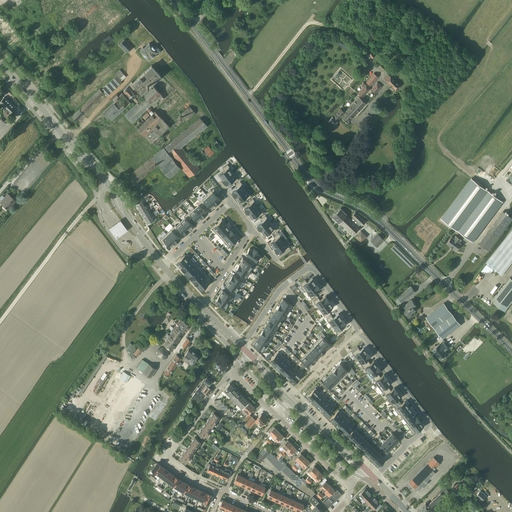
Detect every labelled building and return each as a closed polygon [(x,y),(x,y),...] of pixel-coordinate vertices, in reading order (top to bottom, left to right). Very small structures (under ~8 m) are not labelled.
[(119,44),(127,52),(132,47),(124,39),(119,44)] [(156,46),(154,48),(149,43),(141,51),(149,60),(157,52),(157,53),(159,53),(160,52),(160,50),(156,46)] [(152,84),(161,75),(152,65),(132,82),(132,81),(124,89),(123,90),(129,96),(130,95),(137,103),(125,115),(131,122),(151,104),(154,107),(164,97),(152,84)] [(120,70),(115,74),(121,81),(126,77),(120,70)] [(366,83),(370,86),(378,77),(374,73),(366,83)] [(383,78),(396,90),(400,86),(388,74),(383,78)] [(104,92),(108,96),(122,82),(121,81),(117,76),(102,90),(104,92)] [(363,87),(358,93),(362,97),(371,88),(366,84),(363,82),(361,85),(363,87)] [(377,82),(371,89),(376,93),(381,86),(377,82)] [(73,117),(76,121),(104,93),(103,92),(100,89),(72,117),(73,117)] [(117,99),(103,112),(108,118),(109,118),(112,121),(126,108),(125,107),(131,102),(122,92),(116,98),(117,99)] [(17,112),(14,109),(15,107),(4,97),(0,101),(0,103),(1,105),(0,105),(0,106),(1,108),(3,106),(13,116),(17,112)] [(329,120),(333,125),(341,116),(348,122),(366,103),(359,97),(344,112),(340,109),(333,117),(332,116),(329,120)] [(190,106),(181,113),(187,120),(196,113),(190,106)] [(169,126),(155,111),(150,115),(147,112),(134,124),(151,143),(169,126)] [(164,147),(131,173),(138,182),(159,165),(161,167),(169,178),(181,168),(189,177),(200,168),(182,146),(207,125),(200,117),(164,147)] [(153,142),(157,147),(158,148),(165,142),(160,136),(153,142)] [(209,146),(203,151),(209,157),(214,152),(209,146)] [(224,171),(219,175),(223,180),(233,172),(232,172),(229,168),(230,167),(228,164),(223,168),(224,171)] [(233,172),(223,180),(226,184),(227,185),(232,181),(234,183),(239,179),(233,172)] [(472,178),(442,218),(457,230),(473,242),(503,202),(472,178)] [(237,187),(232,191),(232,192),(235,196),(246,189),(240,181),(235,185),(237,187)] [(211,190),(206,194),(216,204),(220,200),(216,195),(218,193),(214,188),(211,190)] [(246,189),(235,196),(239,201),(245,197),(246,200),(251,196),(249,194),(248,194),(245,190),(246,189)] [(0,195),(0,202),(0,203),(8,209),(16,200),(11,195),(8,199),(5,197),(1,194),(0,195)] [(207,195),(200,201),(204,206),(207,204),(211,208),(216,204),(206,194),(207,195)] [(143,199),(135,204),(138,208),(145,203),(144,201),(147,200),(147,201),(151,199),(148,197),(146,198),(143,200),(143,199)] [(250,204),(244,208),(244,209),(248,213),(258,206),(253,198),(248,202),(250,204)] [(145,203),(138,208),(140,212),(153,204),(154,203),(153,201),(149,204),(147,205),(145,203)] [(194,207),(193,208),(202,217),(207,213),(206,213),(207,213),(202,208),(204,206),(200,201),(198,203),(199,204),(194,208),(194,207)] [(153,204),(140,212),(142,216),(150,211),(149,209),(151,207),(154,206),(153,204)] [(258,206),(248,213),(252,218),(257,214),(259,217),(264,213),(258,206)] [(193,208),(187,214),(191,218),(193,216),(198,221),(202,217),(193,208)] [(332,216),(340,224),(338,227),(342,231),(345,227),(352,234),(365,221),(355,212),(349,218),(346,214),(347,214),(341,208),(332,216)] [(150,211),(142,216),(145,220),(158,211),(157,210),(154,212),(151,213),(150,211)] [(158,211),(145,220),(147,223),(155,219),(154,217),(156,215),(159,213),(158,211)] [(498,219),(487,233),(497,240),(511,220),(511,218),(504,211),(498,219)] [(185,217),(181,221),(189,230),(193,225),(189,221),(191,218),(187,214),(184,216),(185,217)] [(262,221),(257,225),(260,230),(271,222),(265,215),(260,219),(262,221)] [(222,220),(212,228),(216,233),(226,224),(222,220)] [(120,221),(109,229),(116,238),(127,230),(120,221)] [(175,225),(173,227),(177,231),(180,229),(184,234),(185,234),(189,230),(181,221),(176,225),(175,225)] [(271,222),(260,230),(264,235),(270,231),(271,234),(276,230),(271,222)] [(226,224),(216,233),(220,237),(230,229),(226,224)] [(173,227),(166,233),(175,243),(175,242),(176,242),(180,239),(180,238),(175,233),(177,231),(173,227)] [(230,229),(220,237),(224,242),(234,233),(230,229)] [(355,236),(361,242),(367,236),(361,230),(355,236)] [(511,230),(498,248),(487,263),(502,275),(511,261),(511,230)] [(166,233),(160,240),(164,244),(166,242),(171,247),(175,243),(166,233)] [(234,233),(224,242),(229,246),(238,238),(234,233)] [(275,239),(270,243),(274,248),(284,240),(279,233),(274,236),(275,239)] [(371,241),(376,245),(383,238),(378,233),(375,237),(371,241)] [(451,246),(453,248),(453,247),(457,250),(462,244),(460,242),(462,239),(456,235),(454,238),(452,237),(447,243),(451,246)] [(284,240),(274,248),(277,253),(278,253),(283,249),(285,251),(290,248),(284,240)] [(250,248),(246,254),(252,257),(250,260),(255,263),(257,261),(261,255),(257,253),(258,251),(254,249),(253,250),(250,248)] [(185,255),(177,262),(181,267),(190,258),(189,259),(185,255)] [(190,258),(181,267),(185,271),(194,263),(190,258)] [(243,259),(239,264),(250,271),(255,263),(250,260),(248,262),(243,259)] [(194,263),(185,271),(189,276),(198,267),(194,263)] [(236,269),(242,273),(240,276),(245,279),(250,271),(239,264),(236,269)] [(198,267),(189,276),(193,280),(202,272),(198,267)] [(202,272),(193,280),(193,281),(197,285),(205,277),(202,273),(203,272),(202,272)] [(229,279),(229,280),(240,287),(245,279),(240,276),(238,278),(233,274),(232,275),(229,279)] [(205,277),(197,285),(201,290),(209,283),(205,278),(206,277),(205,277)] [(305,280),(300,283),(302,286),(301,286),(305,291),(316,283),(312,278),(307,282),(305,280)] [(493,302),(505,312),(511,302),(511,278),(510,278),(494,298),(496,299),(493,302)] [(229,280),(226,285),(231,289),(230,291),(235,294),(237,292),(236,291),(239,286),(240,287),(229,280)] [(316,283),(305,291),(305,292),(306,291),(311,298),(316,294),(314,292),(320,288),(316,283)] [(406,290),(398,297),(402,302),(416,292),(412,286),(411,287),(410,285),(405,289),(406,290)] [(222,290),(219,295),(230,302),(235,294),(230,291),(228,294),(222,290)] [(216,300),(221,304),(220,307),(225,310),(230,302),(219,295),(216,300)] [(318,297),(313,301),(319,308),(329,301),(329,300),(326,296),(325,296),(320,300),(318,297)] [(283,299),(280,304),(289,310),(293,305),(283,299)] [(404,306),(407,309),(408,310),(413,306),(414,307),(416,305),(412,300),(404,306)] [(329,301),(319,308),(324,316),(329,312),(327,310),(333,306),(329,301)] [(444,303),(426,317),(443,338),(461,324),(444,303)] [(277,309),(276,309),(286,315),(289,310),(280,304),(276,309),(277,309)] [(407,309),(404,311),(409,318),(412,315),(411,314),(416,310),(414,307),(413,306),(408,310),(407,309)] [(276,309),(273,314),(283,320),(286,315),(276,309)] [(331,315),(326,319),(332,326),(342,318),(339,313),(333,317),(331,315)] [(273,314),(270,319),(280,325),(283,320),(273,314)] [(164,345),(172,350),(190,324),(185,321),(184,319),(182,318),(180,318),(177,321),(175,321),(174,323),(174,325),(176,326),(164,344),(164,345)] [(342,318),(332,326),(333,326),(336,330),(335,331),(337,334),(342,330),(341,327),(346,323),(342,319),(342,318)] [(270,319),(267,324),(277,331),(275,329),(278,325),(279,325),(280,325),(270,319)] [(267,324),(263,329),(274,336),(277,331),(267,324)] [(260,334),(270,340),(269,339),(272,335),(274,336),(263,329),(260,334)] [(260,334),(257,339),(266,345),(270,340),(260,334)] [(321,336),(317,340),(326,349),(330,345),(321,336)] [(191,341),(188,338),(187,338),(182,345),(186,348),(191,341)] [(257,339),(253,344),(258,347),(257,349),(261,351),(262,350),(263,351),(266,345),(257,339)] [(317,340),(312,345),(322,353),(326,349),(317,340)] [(440,344),(433,349),(440,359),(441,359),(442,360),(446,357),(445,356),(447,354),(445,351),(449,348),(444,342),(440,345),(440,344)] [(313,346),(309,350),(317,358),(322,353),(312,345),(313,346)] [(358,347),(352,352),(357,359),(367,352),(364,347),(360,350),(358,347)] [(134,354),(138,357),(142,351),(138,348),(134,354)] [(189,348),(184,357),(190,361),(193,363),(196,359),(198,361),(201,357),(189,348)] [(309,350),(305,354),(313,362),(317,358),(309,350)] [(278,352),(270,360),(274,364),(282,355),(278,352)] [(367,352),(357,359),(362,366),(369,361),(367,359),(370,356),(367,352)] [(305,354),(301,358),(309,367),(313,362),(305,354)] [(181,358),(176,355),(164,373),(169,376),(181,358)] [(282,355),(274,364),(278,368),(286,359),(282,355)] [(143,359),(137,367),(151,377),(157,369),(143,359)] [(286,359),(278,368),(282,372),(289,364),(286,360),(286,359)] [(224,361),(216,370),(220,373),(220,374),(222,376),(226,372),(227,370),(227,369),(228,368),(228,367),(227,366),(228,365),(224,361)] [(369,361),(362,366),(367,372),(377,365),(374,361),(370,363),(369,361)] [(340,363),(336,367),(345,376),(349,372),(340,363)] [(289,364),(282,372),(285,376),(293,368),(289,364)] [(368,373),(366,374),(371,380),(373,378),(379,374),(377,372),(380,369),(377,365),(367,372),(368,373)] [(332,372),(341,381),(345,376),(336,367),(336,368),(336,367),(332,371),(332,372)] [(293,368),(285,376),(289,379),(298,371),(298,370),(297,371),(293,368)] [(298,371),(289,379),(293,383),(302,375),(298,371)] [(111,406),(98,427),(129,447),(161,396),(124,372),(105,402),(111,406)] [(332,372),(327,376),(337,385),(341,381),(332,372)] [(379,374),(373,378),(378,385),(377,386),(378,386),(387,378),(384,374),(381,377),(379,374)] [(207,376),(203,382),(209,386),(213,380),(207,376)] [(327,376),(323,380),(332,389),(337,385),(327,376)] [(387,378),(378,386),(383,392),(389,388),(387,385),(391,383),(387,378)] [(207,386),(202,382),(191,397),(198,402),(205,393),(208,395),(212,390),(207,386)] [(223,390),(227,394),(234,386),(232,384),(231,384),(230,383),(223,390)] [(227,394),(230,397),(237,390),(236,389),(237,388),(234,386),(227,394)] [(389,388),(383,392),(383,393),(384,392),(389,398),(388,399),(398,392),(397,391),(395,388),(394,387),(391,390),(389,388)] [(316,388),(307,396),(311,400),(320,392),(316,388)] [(230,397),(234,401),(241,393),(239,391),(238,391),(237,390),(230,397)] [(320,392),(311,400),(315,404),(324,395),(320,392)] [(398,392),(388,399),(393,406),(399,401),(397,398),(401,396),(398,392)] [(234,401),(238,404),(244,397),(243,396),(244,395),(241,393),(234,401)] [(324,395),(315,404),(319,408),(327,399),(324,395)] [(244,397),(238,404),(236,406),(240,410),(249,400),(246,398),(244,397)] [(327,399),(319,408),(323,412),(330,404),(329,404),(326,401),(328,399),(327,399)] [(405,401),(395,409),(398,414),(409,406),(405,401)] [(242,409),(247,414),(254,407),(249,402),(242,409)] [(157,404),(147,420),(153,424),(163,407),(157,404)] [(330,404),(323,412),(327,416),(335,408),(330,404)] [(409,406),(398,414),(399,414),(400,413),(403,418),(412,411),(409,406)] [(339,410),(330,419),(334,423),(343,414),(339,410)] [(412,411),(403,418),(407,422),(406,423),(416,416),(412,411)] [(213,412),(209,418),(216,422),(219,417),(213,412)] [(256,420),(259,423),(259,424),(260,425),(261,426),(262,424),(262,425),(267,420),(261,414),(256,420)] [(343,414),(334,423),(338,427),(347,418),(343,414)] [(416,416),(406,423),(409,428),(420,420),(419,420),(420,420),(416,416)] [(246,423),(249,427),(255,421),(254,420),(255,419),(252,417),(246,423)] [(209,418),(206,423),(212,427),(216,422),(209,418)] [(347,418),(338,427),(342,430),(350,422),(347,418)] [(420,420),(409,428),(413,433),(423,425),(420,420)] [(350,422),(342,430),(346,434),(354,426),(350,423),(351,422),(350,422)] [(206,423),(202,428),(208,432),(212,427),(206,423)] [(269,432),(273,437),(279,431),(274,426),(269,432)] [(208,432),(202,428),(198,433),(204,437),(208,432)] [(354,428),(347,436),(350,438),(357,431),(354,428)] [(279,431),(273,437),(278,441),(283,435),(279,431)] [(357,431),(350,438),(353,441),(360,434),(357,431)] [(392,433),(389,436),(396,443),(399,440),(392,433)] [(360,434),(353,441),(356,444),(363,437),(360,434)] [(389,436),(387,438),(394,445),(396,443),(389,436)] [(195,437),(191,442),(197,447),(201,442),(195,437)] [(363,437),(356,444),(358,447),(365,440),(363,437)] [(387,438),(384,441),(391,448),(394,445),(387,438)] [(285,448),(282,451),(284,452),(286,449),(292,444),(288,439),(282,445),(285,448)] [(365,440),(358,447),(361,449),(368,442),(365,440)] [(384,441),(381,444),(388,451),(391,448),(384,441)] [(191,442),(187,447),(194,452),(197,447),(191,442)] [(368,442),(361,449),(364,452),(371,445),(368,442)] [(292,444),(286,449),(291,454),(293,456),(299,450),(297,448),(292,444)] [(371,445),(364,452),(367,455),(374,448),(371,445)] [(187,447),(184,453),(190,457),(194,452),(187,447)] [(264,448),(255,458),(260,462),(269,452),(264,448)] [(374,448),(367,455),(370,457),(377,450),(374,448)] [(377,450),(370,457),(372,460),(379,453),(377,450)] [(190,457),(184,453),(180,458),(186,462),(190,457)] [(295,458),(300,463),(306,457),(301,453),(295,458)] [(379,453),(372,460),(375,463),(382,456),(379,453)] [(382,456),(375,463),(378,466),(385,459),(382,456)] [(306,457),(300,463),(304,467),(310,461),(306,457)] [(433,457),(409,482),(418,490),(435,473),(432,470),(439,463),(433,457)] [(157,462),(152,470),(156,473),(162,466),(157,462)] [(207,471),(212,473),(215,466),(210,464),(207,471)] [(162,466),(156,473),(161,476),(166,469),(162,466)] [(220,468),(215,466),(212,473),(217,475),(220,468)] [(309,471),(313,476),(319,470),(314,466),(309,471)] [(226,468),(225,468),(224,470),(220,468),(217,475),(221,477),(226,468)] [(226,468),(221,477),(226,480),(231,470),(226,468)] [(166,469),(161,476),(165,480),(171,472),(166,469)] [(319,470),(313,476),(317,480),(323,474),(319,470)] [(171,472),(165,480),(169,483),(175,475),(171,472)] [(294,473),(290,477),(294,482),(299,477),(297,475),(296,475),(294,473)] [(237,474),(234,481),(240,484),(243,476),(237,474)] [(175,475),(169,483),(174,486),(179,479),(175,475)] [(243,476),(240,484),(245,486),(249,479),(243,476)] [(249,479),(245,486),(251,489),(254,481),(255,479),(251,477),(250,477),(249,479)] [(299,477),(294,482),(296,483),(297,486),(299,487),(304,482),(303,482),(301,480),(301,479),(299,477)] [(179,479),(174,486),(179,489),(184,481),(179,479)] [(184,481),(179,489),(184,492),(188,484),(184,481)] [(254,481),(251,489),(256,491),(259,484),(254,481)] [(320,486),(324,491),(330,485),(326,481),(320,486)] [(304,482),(299,487),(312,496),(315,493),(305,484),(304,482)] [(188,484),(184,492),(189,495),(193,486),(188,484)] [(259,484),(256,491),(262,494),(265,486),(259,484)] [(330,485),(324,491),(328,495),(323,501),(329,506),(341,495),(337,490),(336,492),(334,490),(335,490),(330,485)] [(193,486),(189,495),(194,497),(198,488),(193,486)] [(441,492),(435,499),(434,498),(432,500),(433,500),(430,503),(428,501),(426,503),(426,502),(418,511),(428,511),(433,508),(434,509),(440,502),(441,503),(443,502),(442,501),(446,497),(447,498),(451,493),(444,486),(440,491),(441,492)] [(198,488),(194,497),(199,499),(203,491),(198,488)] [(365,488),(358,495),(360,497),(361,495),(363,498),(369,492),(365,488)] [(267,496),(273,499),(276,491),(270,489),(267,496)] [(477,495),(482,500),(487,495),(481,490),(477,495)] [(203,491),(199,499),(204,502),(208,493),(203,491)] [(273,499),(278,501),(282,494),(276,491),(273,499)] [(369,492),(363,498),(367,501),(373,496),(369,492)] [(208,493),(204,502),(209,504),(213,495),(208,493)] [(278,501),(284,504),(287,496),(282,494),(278,501)] [(284,504),(289,506),(292,499),(287,496),(284,504)] [(310,498),(309,500),(315,506),(311,509),(313,511),(322,511),(323,511),(315,505),(318,502),(312,496),(310,498)] [(373,496),(367,501),(370,505),(376,499),(373,496)] [(477,497),(473,501),(481,508),(485,503),(477,497)] [(289,506),(295,509),(298,501),(292,499),(289,506)] [(376,499),(370,505),(373,509),(374,508),(377,511),(382,505),(376,499)] [(219,507),(225,509),(228,502),(223,500),(219,507)] [(298,501),(295,509),(300,511),(304,504),(298,501)] [(225,509),(230,511),(234,505),(228,502),(225,509)]
